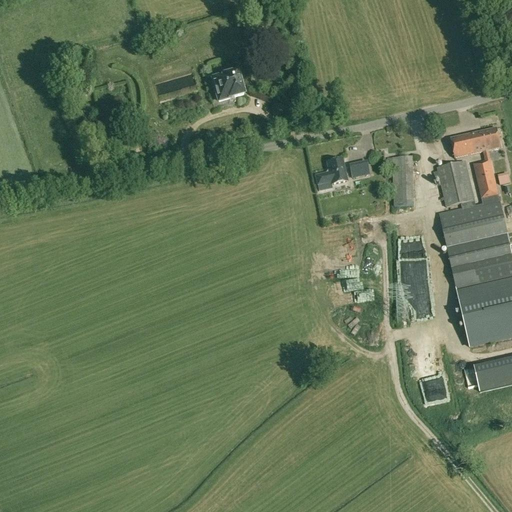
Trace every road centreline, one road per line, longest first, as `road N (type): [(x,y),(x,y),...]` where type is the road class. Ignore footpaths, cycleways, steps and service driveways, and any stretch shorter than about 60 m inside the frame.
road 1 (unclassified): [(0,198),(511,92)]
road 2 (track): [(494,511),(399,396),(383,222),(431,214)]
